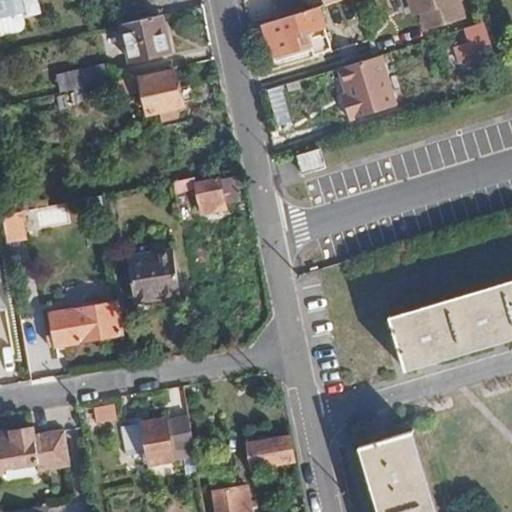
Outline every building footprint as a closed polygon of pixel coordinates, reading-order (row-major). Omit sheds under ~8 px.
[(278,19),(262,24),(276,63),(312,53),(308,38),(313,36),(313,33),(325,29),(322,19),(348,11),(353,26),(376,20),(370,0),(339,0),(325,4),(305,11),(278,19)] [(276,0),(273,1),(278,19),(305,11),(301,0),(276,0)] [(413,0),(422,31),(473,18),(468,0),(413,0)] [(170,56),(161,17),(122,26),(131,64),(170,56)] [(461,62),(492,52),(483,23),(465,29),(470,43),(456,47),(461,62)] [(376,56),(345,65),(349,82),(355,80),(359,96),(340,101),(345,119),(391,105),(376,56)] [(111,84),(114,84),(111,68),(59,79),(62,95),(111,84)] [(142,81),(141,77),(114,84),(111,84),(114,96),(143,90),(149,112),(161,110),(163,121),(179,118),(177,107),(184,106),(184,103),(193,100),(190,88),(179,89),(176,73),(142,81)] [(355,80),(349,82),(352,91),(338,95),(340,101),(359,96),(355,80)] [(284,85),(270,89),(280,131),(294,127),(284,85)] [(327,169),(321,149),(299,156),(305,175),(327,169)] [(241,190),(238,170),(224,173),(225,182),(196,187),(196,191),(201,218),(224,213),(224,206),(239,203),(238,191),(241,190)] [(174,183),(176,195),(196,191),(196,187),(194,179),(174,183)] [(4,218),(24,214),(29,213),(28,207),(3,211),(4,218)] [(4,218),(9,246),(28,242),(24,214),(4,218)] [(180,297),(172,250),(128,259),(136,305),(180,297)] [(511,279),(390,315),(406,369),(511,337),(511,279)] [(122,333),(117,302),(50,314),(54,333),(49,334),(50,346),(122,333)] [(94,407),(97,423),(119,419),(117,403),(94,407)] [(195,447),(191,418),(168,420),(168,419),(124,426),(127,454),(150,452),(151,462),(174,459),(173,451),(195,447)] [(54,439),(51,425),(13,431),(13,446),(0,448),(3,469),(39,464),(36,442),(54,439)] [(249,445),(290,438),(288,426),(247,434),(249,445)] [(437,511),(411,428),(359,444),(379,511),(437,511)] [(295,462),(290,438),(249,445),(253,470),(295,462)] [(173,451),(174,459),(197,456),(195,447),(173,451)] [(252,511),(249,486),(217,492),(219,511),(252,511)]
